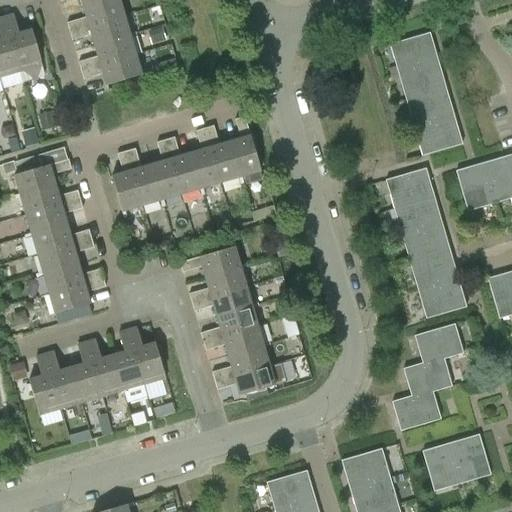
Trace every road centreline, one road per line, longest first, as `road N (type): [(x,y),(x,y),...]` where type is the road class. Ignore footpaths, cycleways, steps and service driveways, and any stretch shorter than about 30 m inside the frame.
road 1 (residential): [(128,310),(81,152),(289,96)]
road 2 (residential): [(300,413),(349,374),(356,328),(289,96)]
road 3 (residential): [(216,440),(170,301),(128,310)]
road 4 (residential): [(43,489),(216,440)]
road 5 (residential): [(128,310),(7,349)]
